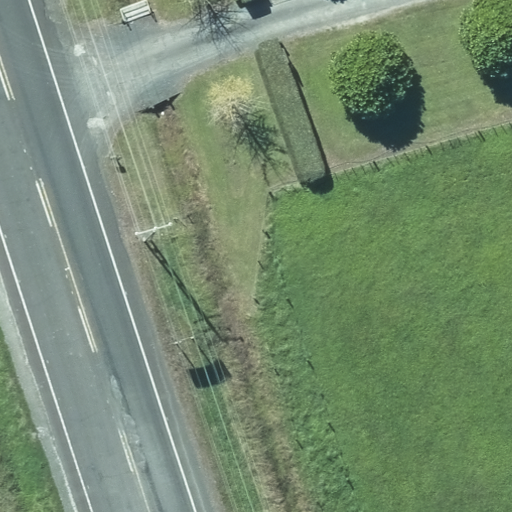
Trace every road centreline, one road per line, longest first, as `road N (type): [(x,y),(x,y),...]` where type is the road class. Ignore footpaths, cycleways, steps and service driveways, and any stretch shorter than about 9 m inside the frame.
road 1 (secondary): [(145,511),(0,65)]
road 2 (track): [(27,147),(200,37),(323,0)]
